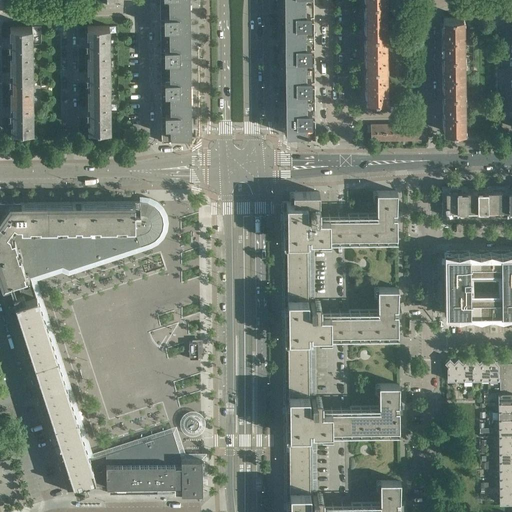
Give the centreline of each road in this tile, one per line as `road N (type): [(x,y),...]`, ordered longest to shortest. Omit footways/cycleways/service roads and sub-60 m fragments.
road 1 (secondary): [(259,511),(258,166)]
road 2 (secondary): [(224,167),(231,510)]
road 3 (residential): [(504,1),(429,1),(429,112),(344,115)]
road 4 (residential): [(428,511),(426,339)]
road 5 (secondary): [(223,0),(224,167)]
road 6 (secondary): [(258,166),(254,0)]
road 7 (residential): [(72,172),(71,10)]
road 8 (residential): [(145,169),(145,8)]
road 9 (residential): [(505,159),(504,1)]
road 10 (unclassified): [(329,0),(329,115),(344,115)]
